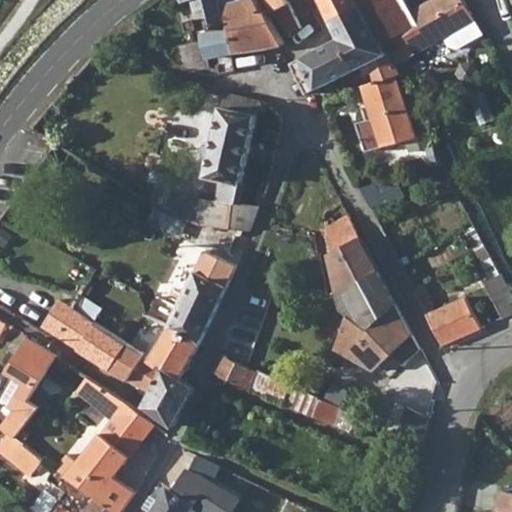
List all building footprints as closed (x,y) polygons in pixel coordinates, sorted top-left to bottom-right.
[(236,53),(226,5),(224,0),(194,0),(199,19),(201,28),(203,40),(207,57),(215,56),(221,75),(236,71),(232,54),(236,53)] [(247,0),(226,5),(236,53),(287,46),(266,11),(263,11),(257,0),(247,0)] [(290,0),(270,0),(289,32),(305,24),(290,0)] [(321,0),(335,25),(365,10),(359,0),(321,0)] [(359,0),(365,10),(368,16),(395,0),(359,0)] [(406,0),(395,0),(368,16),(384,45),(388,43),(398,68),(415,59),(446,38),(451,47),(462,47),(484,34),(465,0),(431,0),(413,11),(406,0)] [(395,64),(392,65),(384,45),(368,16),(365,10),(335,25),(342,38),(359,71),(371,65),(376,83),(395,78),(400,77),(395,64)] [(192,30),(201,28),(199,19),(190,21),(192,30)] [(303,59),(319,90),(359,71),(342,38),(303,59)] [(209,68),(207,57),(203,40),(177,45),(182,66),(189,72),(209,68)] [(291,65),(308,96),(319,90),(303,59),(291,65)] [(420,151),(395,78),(376,83),(363,88),(385,148),(404,141),(409,155),(420,151)] [(243,181),(261,103),(245,98),(225,94),(208,175),(243,181)] [(434,166),(441,163),(437,154),(430,157),(434,166)] [(216,228),(252,232),(263,205),(223,199),(216,228)] [(189,210),(185,220),(194,224),(200,213),(189,210)] [(171,224),(174,216),(165,212),(161,219),(171,224)] [(320,215),(325,236),(337,287),(380,272),(350,217),(333,221),(332,215),(320,215)] [(201,344),(220,304),(239,265),(206,249),(170,325),(201,344)] [(380,272),(337,287),(337,291),(341,305),(333,307),(325,327),(342,336),(336,350),(366,371),(376,372),(394,358),(403,368),(421,352),(380,272)] [(485,287),(504,322),(511,317),(511,294),(503,277),(485,287)] [(59,299),(43,325),(56,334),(73,307),(59,299)] [(426,318),(443,350),(481,332),(465,300),(426,318)] [(73,307),(56,334),(58,336),(84,351),(100,324),(73,307)] [(0,337),(8,324),(0,318),(0,337)] [(113,368),(130,341),(100,324),(84,351),(113,368)] [(152,355),(145,350),(128,378),(153,393),(167,371),(185,382),(201,344),(170,325),(152,355)] [(3,428),(8,432),(14,436),(38,408),(29,402),(57,356),(30,339),(9,370),(28,382),(14,404),(18,407),(3,428)] [(128,378),(145,350),(130,341),(113,368),(128,378)] [(224,354),(220,361),(249,373),(252,366),(224,354)] [(252,366),(249,373),(220,361),(214,374),(284,406),(294,385),(252,366)] [(175,427),(197,388),(189,384),(185,382),(167,371),(153,393),(145,406),(175,427)] [(115,420),(128,402),(87,376),(75,394),(115,420)] [(309,418),(319,398),(294,385),(284,406),(309,418)] [(128,402),(115,420),(80,466),(111,487),(117,478),(155,424),(128,402)] [(401,425),(427,434),(431,418),(408,409),(401,425)] [(386,431),(424,450),(427,434),(401,425),(390,421),(386,431)] [(42,457),(14,436),(8,432),(0,442),(0,450),(30,473),(42,457)] [(191,455),(169,487),(195,505),(204,511),(214,511),(228,492),(215,484),(225,470),(191,455)] [(117,478),(111,487),(80,466),(70,479),(115,511),(121,511),(135,492),(117,478)] [(394,494),(413,502),(419,476),(400,468),(394,494)] [(115,511),(70,479),(67,476),(59,487),(66,492),(81,504),(74,511),(115,511)] [(167,486),(157,502),(150,511),(190,511),(195,505),(169,487),(167,486)] [(74,511),(81,504),(66,492),(59,501),(65,505),(59,511),(74,511)] [(511,511),(511,496),(506,495),(502,511),(511,511)] [(143,508),(148,511),(150,511),(157,502),(149,498),(143,508)] [(392,499),(389,511),(410,511),(412,507),(392,499)]
